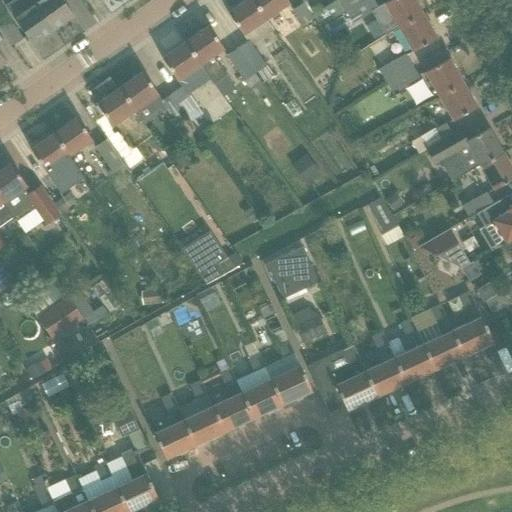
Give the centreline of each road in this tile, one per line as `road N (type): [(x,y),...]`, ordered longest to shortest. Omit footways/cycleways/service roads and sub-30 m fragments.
road 1 (residential): [(192,511),(182,488),(195,461),(304,412),(324,420),(335,458)]
road 2 (residential): [(0,116),(168,0)]
road 3 (residential): [(335,458),(359,456),(511,384)]
road 4 (residential): [(217,511),(335,458)]
